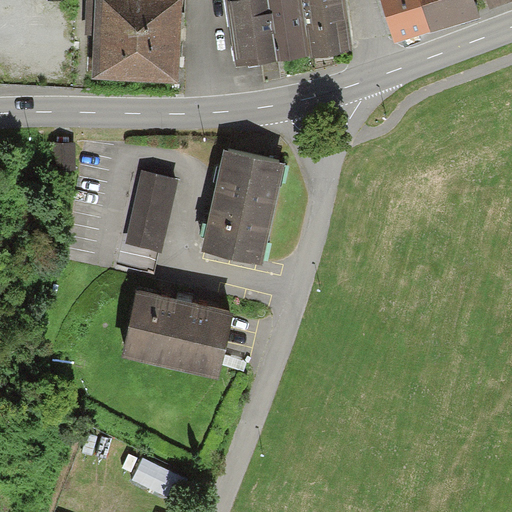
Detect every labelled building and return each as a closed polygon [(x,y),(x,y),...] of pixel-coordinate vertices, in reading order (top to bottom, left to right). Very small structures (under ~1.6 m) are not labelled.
[(178,83),(182,0),(99,0),(95,79),(178,83)] [(225,0),(230,28),(234,27),(239,68),(354,55),(347,0),(225,0)] [(382,0),(397,44),(477,18),(471,0),(382,0)] [(511,0),(486,0),(490,10),(511,1),(511,0)] [(75,136),(50,136),(50,165),(75,165),(75,136)] [(263,257),(284,154),(225,142),(204,245),(263,257)] [(178,168),(144,160),(126,234),(160,243),(178,168)] [(219,363),(233,299),(137,277),(123,341),(219,363)] [(143,459),(133,482),(174,501),(185,477),(143,459)]
